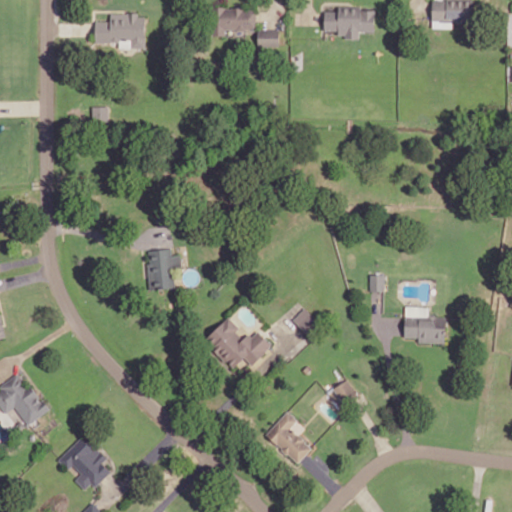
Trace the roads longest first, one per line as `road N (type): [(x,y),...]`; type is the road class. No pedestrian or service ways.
road 1 (residential): [(49,0),(49,226),(60,290),(96,347),(266,511)]
road 2 (residential): [(326,511),(398,452),(511,460)]
